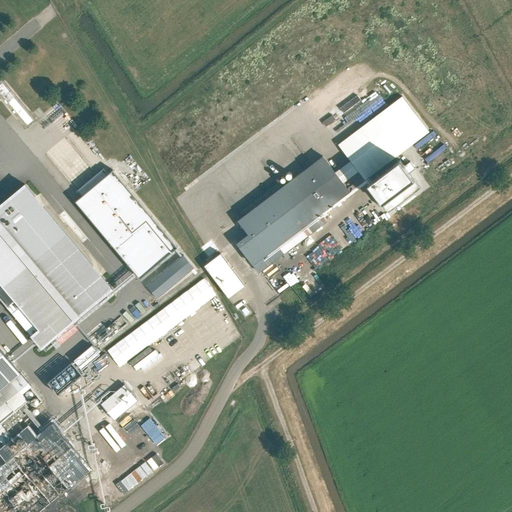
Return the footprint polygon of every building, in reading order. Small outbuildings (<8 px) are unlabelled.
[(402,96),(338,145),(365,180),(429,132),(402,96)] [(237,243),(259,272),(283,253),(277,245),(306,224),(312,232),(326,221),(320,213),(349,191),(322,155),(238,219),(249,234),(237,243)] [(404,166),(400,159),(374,179),(367,184),(388,212),(395,207),(421,188),(410,173),(416,169),(410,161),(404,166)] [(143,281),(180,248),(114,170),(108,175),(104,169),(77,192),(81,197),(76,202),(143,281)] [(0,297),(42,348),(113,289),(25,185),(0,205),(0,297)] [(229,298),(245,285),(220,253),(204,265),(229,298)] [(149,288),(159,300),(196,269),(186,257),(149,288)] [(144,344),(216,297),(204,280),(103,347),(115,367),(127,359),(133,368),(152,356),(144,344)] [(100,355),(92,346),(74,361),(82,370),(100,355)] [(48,382),(58,395),(83,375),(72,362),(48,382)] [(0,424),(6,432),(25,416),(18,409),(28,401),(0,367),(0,424)] [(125,386),(101,407),(112,420),(136,399),(125,386)] [(138,425),(154,444),(163,436),(147,417),(138,425)] [(0,511),(40,511),(92,469),(54,422),(0,466),(0,511)] [(63,511),(90,490),(81,480),(48,508),(51,511),(63,511)]
